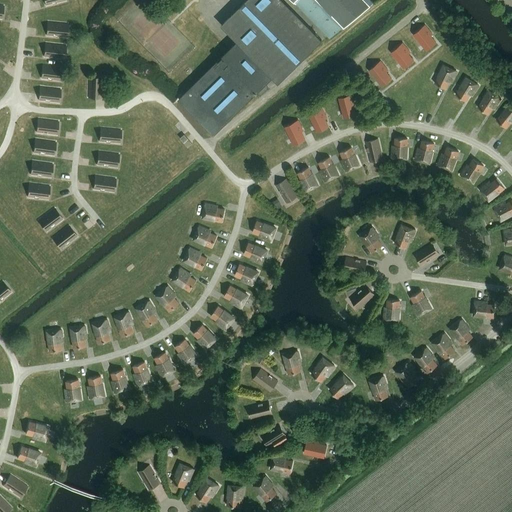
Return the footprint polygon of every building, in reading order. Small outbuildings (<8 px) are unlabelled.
[(278,84),(322,41),(281,0),(248,0),(222,26),(238,42),(179,99),(214,135),(258,91),(261,95),(268,88),(265,84),(272,77),(278,84)] [(293,0),(294,1),(296,3),(295,4),(330,40),(344,26),(346,28),(370,4),(372,3),(369,0),(293,0)] [(65,38),(66,25),(48,24),(47,36),(65,38)] [(435,43),(428,34),(430,33),(424,27),(413,36),(426,51),(435,43)] [(62,59),(64,47),(46,45),(44,57),(62,59)] [(404,69),(413,61),(406,53),(408,51),(402,45),(391,54),(404,69)] [(381,87),(391,79),(384,70),(385,69),(380,63),(369,72),(381,87)] [(60,81),(61,69),(43,66),(42,79),(60,81)] [(435,84),(446,90),(451,80),(453,80),(457,73),(443,66),(435,84)] [(455,95),(466,102),(472,92),(474,94),(478,86),(466,78),(455,95)] [(101,99),(102,81),(89,81),(88,99),(101,99)] [(57,103),(58,91),(41,88),(39,101),(57,103)] [(478,108),(488,115),(494,106),(496,107),(501,99),(489,91),(478,108)] [(355,115),(352,104),(355,104),(352,95),(339,99),(344,118),(355,115)] [(496,121),(506,129),(511,121),(511,107),(509,105),(496,121)] [(317,132),(328,127),(323,117),(325,116),(321,108),(308,115),(317,132)] [(55,135),(56,122),(38,120),(37,133),(55,135)] [(304,140),(299,130),(301,129),(297,121),(285,128),(293,145),(304,140)] [(118,144),(119,131),(101,130),(100,142),(118,144)] [(180,139),(188,148),(192,144),(184,135),(180,139)] [(407,140),(395,139),(394,150),(392,150),(392,159),(406,160),(407,140)] [(365,143),(369,161),(382,158),(378,140),(365,143)] [(52,156),(53,143),(36,141),(34,153),(52,156)] [(434,145),(422,142),(419,153),(417,152),(415,161),(429,164),(434,145)] [(351,148),(340,153),(344,163),(343,164),(346,172),(359,167),(351,148)] [(459,152),(447,148),(443,159),(441,158),(438,166),(452,171),(459,152)] [(115,168),(117,155),(99,153),(97,166),(115,168)] [(330,158),(318,163),(323,173),(321,174),(325,182),(338,176),(330,158)] [(484,167),(473,160),(467,169),(465,168),(461,176),(473,184),(484,167)] [(49,178),(50,165),(33,163),(31,175),(49,178)] [(308,168),(297,174),(302,184),(300,185),(304,193),(318,186),(308,168)] [(112,192),(113,180),(96,177),(94,190),(112,192)] [(504,189),(497,179),(488,186),(487,185),(480,190),(489,202),(504,189)] [(276,187),(285,202),(296,195),(286,180),(276,187)] [(46,200),(47,187),(30,185),(28,198),(46,200)] [(494,208),(501,221),(511,215),(511,201),(503,206),(502,204),(494,208)] [(222,222),(224,210),(213,208),(214,206),(205,204),(202,219),(222,222)] [(46,232),(61,221),(53,211),(39,222),(46,232)] [(275,228),(256,221),(252,233),(262,237),(262,239),(270,242),(275,228)] [(394,244),(406,249),(410,238),(412,239),(415,231),(402,225),(394,244)] [(211,248),(216,236),(206,232),(207,230),(199,227),(193,240),(211,248)] [(372,253),(382,246),(375,237),(377,235),(372,228),(360,237),(372,253)] [(61,250),(75,238),(67,229),(53,240),(61,250)] [(266,251),(248,243),(243,255),(253,259),(253,261),(261,265),(266,251)] [(430,246),(432,245),(415,255),(422,266),(439,255),(438,255),(437,256),(430,246)] [(183,261),(201,270),(207,259),(197,254),(197,252),(190,248),(183,261)] [(511,258),(505,256),(500,269),(511,274),(511,258)] [(346,258),(346,259),(348,259),(346,271),(344,270),(363,275),(366,263),(346,258)] [(258,272),(239,265),(234,276),(244,280),(244,282),(252,286),(258,272)] [(172,281),(189,292),(196,281),(186,275),(187,273),(180,268),(172,281)] [(0,301),(9,294),(1,284),(0,285),(0,301)] [(247,296),(230,286),(224,297),(233,302),(232,304),(240,309),(247,296)] [(156,297),(169,312),(178,304),(171,295),(173,294),(167,287),(156,297)] [(359,309),(374,296),(366,287),(350,300),(359,309)] [(418,316),(431,309),(421,292),(411,298),(416,308),(414,309),(418,316)] [(400,302),(387,301),(386,312),(384,312),(383,320),(398,322),(400,302)] [(136,309),(146,326),(157,320),(152,310),(153,309),(149,302),(136,309)] [(484,303),(475,302),(473,316),(493,318),(494,306),(483,305),(484,303)] [(218,307),(210,317),(219,323),(218,325),(225,330),(234,319),(218,307)] [(115,318),(122,337),(133,332),(130,322),(131,321),(128,313),(115,318)] [(93,325),(98,344),(110,340),(107,330),(109,329),(107,321),(93,325)] [(462,321),(450,330),(463,345),(472,338),(466,329),(467,327),(462,321)] [(216,340),(202,325),(193,334),(201,342),(199,344),(205,350),(216,340)] [(70,329),(73,349),(86,347),(84,336),(86,336),(85,327),(70,329)] [(47,332),(49,352),(62,350),(60,339),(62,339),(61,330),(47,332)] [(444,335),(433,344),(445,359),(455,352),(448,343),(450,342),(444,335)] [(196,356),(185,340),(175,347),(181,356),(179,357),(184,365),(196,356)] [(269,347),(264,351),(269,357),(274,353),(269,347)] [(426,349),(415,358),(427,373),(437,366),(430,357),(432,356),(426,349)] [(288,375),(300,372),(298,361),(300,361),(297,352),(283,356),(288,375)] [(174,371),(165,353),(154,358),(159,368),(157,369),(161,377),(174,371)] [(260,353),(256,358),(261,362),(265,356),(260,353)] [(311,375),(321,382),(328,373),(330,374),(335,367),(323,359),(311,375)] [(151,381),(144,363),(133,367),(136,377),(134,378),(137,386),(151,381)] [(408,364),(396,373),(409,388),(419,380),(412,372),(413,370),(408,364)] [(129,389),(123,370),(111,374),(114,385),(112,385),(115,394),(129,389)] [(261,370),(261,371),(262,372),(256,381),(254,380),(270,392),(277,382),(261,370)] [(329,390),(338,399),(346,391),(347,393),(354,386),(343,376),(329,390)] [(104,396),(100,377),(88,379),(90,390),(88,390),(90,399),(104,396)] [(383,377),(370,382),(376,401),(388,397),(384,386),(386,386),(383,377)] [(81,400),(78,381),(66,382),(67,393),(65,394),(66,402),(81,400)] [(251,407),(254,419),(271,415),(268,403),(251,407)] [(48,428),(29,422),(25,435),(36,437),(36,440),(44,442),(48,428)] [(288,441),(279,427),(264,436),(270,447),(274,444),(277,448),(288,441)] [(326,446),(319,444),(315,443),(316,441),(307,439),(304,454),(324,458),(326,446)] [(40,453),(21,447),(17,459),(28,462),(27,464),(35,467),(40,453)] [(290,474),(293,462),(282,459),(282,457),(274,455),(271,470),(290,474)] [(172,483),(184,488),(188,478),(190,478),(194,470),(180,464),(172,483)] [(140,475),(149,491),(160,484),(150,469),(140,475)] [(18,497),(25,486),(10,476),(3,487),(18,497)] [(267,502),(276,494),(269,485),(271,484),(265,477),(254,487),(267,502)] [(195,495),(205,502),(211,493),(213,494),(218,487),(206,479),(195,495)] [(227,506),(239,508),(240,497),(242,497),(243,488),(229,487),(227,506)] [(0,511),(5,511),(10,507),(0,497),(0,511)]
